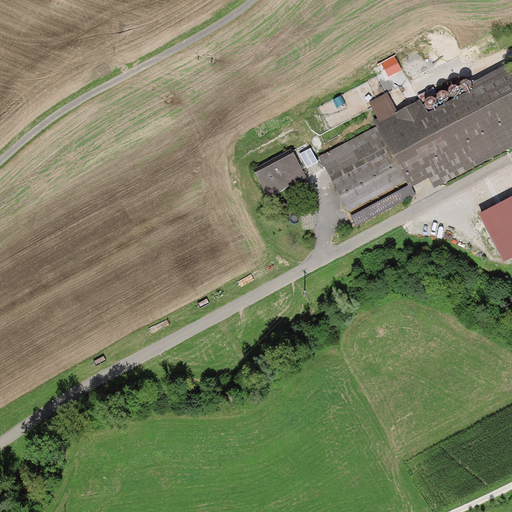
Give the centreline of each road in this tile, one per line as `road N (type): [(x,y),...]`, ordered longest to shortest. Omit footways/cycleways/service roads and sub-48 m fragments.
road 1 (unclassified): [(0,442),(120,364),(511,158)]
road 2 (track): [(0,160),(85,94),(251,0)]
